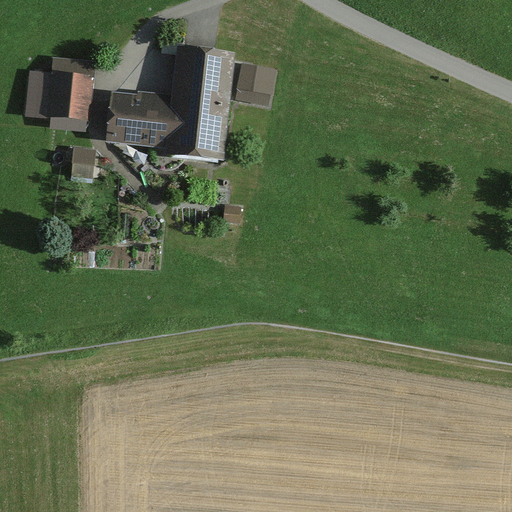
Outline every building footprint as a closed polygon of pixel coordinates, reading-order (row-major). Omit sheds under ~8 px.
[(179,101),(117,95),(113,142),(173,148),(172,157),(227,163),(237,57),(184,52),(179,101)] [(59,79),(31,75),(26,117),(90,125),(97,66),(61,61),(59,79)] [(279,76),(244,70),(239,105),(273,111),(279,76)] [(99,156),(76,154),(74,176),(97,178),(99,156)] [(242,209),(229,207),(227,225),(241,226),(242,209)]
